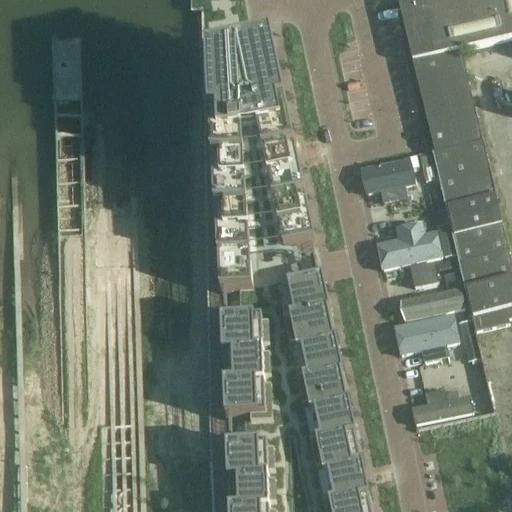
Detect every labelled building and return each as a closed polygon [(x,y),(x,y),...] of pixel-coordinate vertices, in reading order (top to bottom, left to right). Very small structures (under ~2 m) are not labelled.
[(511,0),(398,0),(408,39),(414,66),(462,55),(511,43),(511,0)] [(511,310),(511,268),(462,55),(414,66),(443,188),(477,335),(492,332),(510,328),(508,323),(506,312),(511,310)] [(269,71),(222,80),(224,175),(216,175),(220,297),(253,296),(248,156),(263,153),(286,259),(317,253),(299,165),(290,167),(269,71)] [(432,158),(420,161),(426,186),(437,183),(432,158)] [(410,164),(362,174),(367,199),(415,189),(410,164)] [(405,193),(382,197),(383,208),(407,203),(405,193)] [(397,245),(378,250),(383,274),(442,262),(437,237),(424,240),(422,228),(412,230),(414,242),(397,245)] [(449,228),(438,230),(445,262),(455,259),(449,228)] [(412,230),(395,233),(397,245),(414,242),(412,230)] [(434,267),(411,272),(415,292),(438,287),(434,267)] [(459,276),(443,280),(446,295),(463,292),(459,276)] [(304,285),(289,288),(289,292),(291,300),(295,319),(290,320),(291,322),(311,318),(331,314),(328,302),(324,281),(304,285)] [(461,294),(402,306),(406,326),(465,313),(461,294)] [(331,314),(291,322),(297,351),(337,343),(331,314)] [(457,320),(395,333),(401,359),(462,347),(457,320)] [(263,323),(222,325),(224,359),(264,357),(263,323)] [(471,325),(460,327),(465,351),(477,348),(471,325)] [(317,348),(297,352),(298,354),(302,353),(305,367),(308,381),(304,382),(304,383),(343,374),(337,344),(317,348)] [(449,363),(447,352),(420,358),(423,369),(449,363)] [(264,357),(224,359),(225,390),(266,388),(264,357)] [(343,374),(304,383),(310,413),(350,405),(343,374)] [(266,388),(225,390),(226,423),(267,421),(266,388)] [(445,395),(424,399),(426,411),(447,406),(446,398),(445,395)] [(426,411),(412,414),(416,429),(474,417),(470,402),(463,403),(459,404),(458,396),(446,398),(447,406),(426,411)] [(350,405),(310,413),(311,416),(315,415),(321,442),(317,443),(317,444),(356,436),(350,405)] [(356,436),(317,444),(323,475),(363,467),(356,436)] [(268,450),(228,451),(229,485),(270,483),(268,450)] [(363,467),(323,475),(324,477),(328,476),(334,504),(329,505),(330,506),(369,498),(363,467)] [(270,511),(270,483),(229,485),(230,511),(270,511)] [(372,511),(369,498),(330,506),(330,511),(372,511)]
